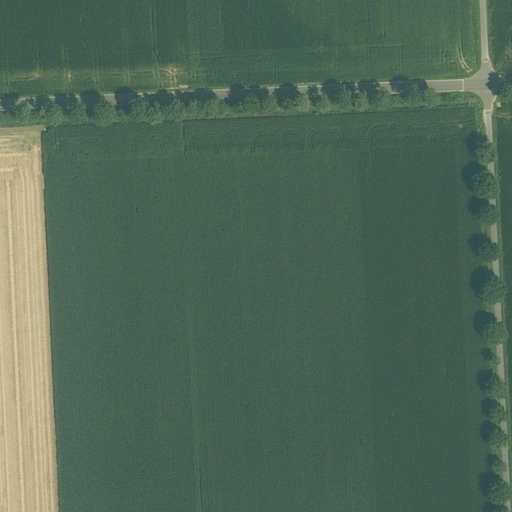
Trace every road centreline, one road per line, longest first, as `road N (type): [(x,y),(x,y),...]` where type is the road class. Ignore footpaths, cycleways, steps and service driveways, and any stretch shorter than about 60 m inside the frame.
road 1 (unclassified): [(486,87),(0,104)]
road 2 (residential): [(508,511),(486,87)]
